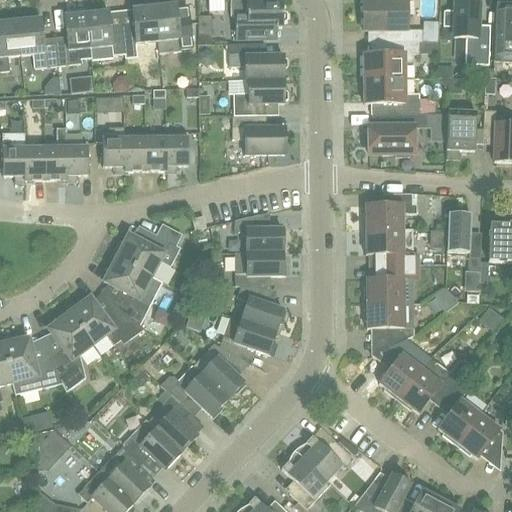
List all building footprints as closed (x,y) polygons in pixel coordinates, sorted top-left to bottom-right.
[(234,18),(235,41),(259,41),(259,28),(283,27),(283,23),(286,22),(286,15),(282,13),(282,3),(264,3),(262,0),(251,0),(250,3),(247,3),(245,0),(230,0),(230,18),(234,18)] [(385,45),(391,45),(418,44),(422,44),(422,31),(407,31),(406,0),(385,0),(363,0),(363,32),(385,32),(385,45)] [(135,46),(157,43),(153,8),(150,9),(149,4),(134,6),(135,10),(131,11),(133,31),(122,33),(124,56),(125,60),(137,59),(135,46)] [(454,29),(453,40),(466,40),(465,66),(488,67),(490,27),(478,27),(479,5),(454,4),(454,13),(443,13),(443,29),(454,29)] [(153,8),(157,43),(158,55),(180,53),(180,51),(192,49),(189,26),(178,27),(175,6),(153,8)] [(495,7),(493,63),(509,64),(509,63),(511,62),(511,8),(495,7)] [(113,58),(124,56),(122,33),(110,34),(108,13),(105,13),(105,9),(87,11),(87,15),(86,15),(90,60),(91,60),(91,62),(113,60),(113,58)] [(54,40),(57,68),(80,66),(80,62),(90,60),(86,15),(84,16),(84,12),(66,13),(66,17),(64,18),(66,38),(54,40)] [(16,23),(20,58),(33,56),(34,71),(57,68),(54,40),(42,41),(40,20),(37,20),(37,17),(20,19),(20,22),(16,23)] [(0,74),(9,73),(7,59),(20,58),(16,23),(13,23),(12,19),(0,20),(0,74)] [(211,34),(198,34),(198,46),(211,46),(211,34)] [(418,44),(391,45),(391,56),(363,56),(363,81),(404,80),(404,65),(410,65),(413,62),(413,56),(418,56),(418,44)] [(244,82),(283,82),(283,71),(286,69),(286,62),(283,60),(283,58),(256,58),(256,46),(228,46),(228,69),(244,69),(244,82)] [(392,117),(400,117),(419,116),(419,96),(404,96),(404,80),(363,81),(364,106),(391,106),(392,117)] [(232,96),(233,118),(257,118),(257,106),(283,106),(283,103),(287,101),(287,94),(283,92),(283,82),(244,82),(244,83),(247,83),(247,93),(245,96),(232,96)] [(197,91),(185,91),(185,99),(197,99),(197,91)] [(165,92),(153,92),(153,100),(165,100),(165,92)] [(144,97),(132,97),(132,106),(144,106),(144,97)] [(44,102),(44,110),(56,110),(56,101),(44,101),(44,102)] [(44,110),(44,102),(32,102),(32,110),(44,110)] [(447,113),(445,162),(458,163),(459,153),(474,153),(474,146),(482,146),(482,139),(482,131),(475,131),(475,114),(471,114),(469,111),(465,109),(457,109),(453,110),(451,113),(447,113)] [(496,113),(483,112),(482,131),(482,139),(494,140),(493,164),(511,164),(511,126),(495,125),(496,113)] [(419,116),(400,117),(401,129),(368,129),(368,135),(364,138),(364,148),(368,150),(368,156),(395,156),(395,159),(408,159),(409,156),(413,156),(413,130),(426,130),(426,116),(419,116)] [(233,118),(231,118),(232,142),(244,141),(244,157),(284,156),(284,130),(258,130),(258,118),(257,118),(233,118)] [(105,136),(102,136),(102,169),(114,169),(114,176),(124,176),(124,135),(123,136),(123,129),(108,130),(105,136)] [(45,183),(65,183),(65,185),(66,185),(65,130),(55,131),(56,145),(44,145),(45,183)] [(65,130),(66,185),(76,185),(75,178),(87,178),(87,144),(65,144),(65,130)] [(124,135),(124,176),(125,176),(124,174),(145,174),(144,135),(124,135)] [(144,135),(145,174),(165,173),(165,175),(166,175),(165,135),(144,135)] [(165,135),(166,175),(176,175),(176,168),(187,168),(187,135),(165,135)] [(24,185),(24,145),(2,145),(2,147),(0,146),(0,171),(2,172),(2,179),(14,179),(14,185),(24,185)] [(24,145),(24,185),(24,183),(45,183),(44,145),(44,149),(24,150),(24,145)] [(362,214),(362,232),(403,231),(403,216),(416,216),(416,206),(365,207),(365,214),(362,214)] [(470,216),(448,215),(446,254),(469,255),(470,216)] [(203,218),(191,221),(194,232),(206,230),(203,218)] [(489,218),(488,264),(511,264),(511,218),(507,218),(507,219),(489,218)] [(246,255),(282,254),(282,245),(285,245),(285,230),(250,231),(249,219),(234,222),(234,234),(246,234),(246,255)] [(369,269),(388,269),(413,268),(413,231),(403,231),(362,232),(363,249),(365,249),(365,257),(368,257),(369,269)] [(128,236),(115,260),(151,279),(164,255),(170,259),(176,248),(153,236),(148,247),(128,236)] [(234,288),(240,289),(250,289),(250,279),(285,278),(285,264),(282,264),(282,254),(246,255),(234,255),(234,288)] [(479,274),(480,259),(468,259),(467,273),(479,274)] [(123,294),(116,308),(139,328),(154,300),(143,294),(151,279),(115,260),(103,283),(123,294)] [(363,306),(404,305),(404,290),(413,290),(413,268),(388,269),(369,269),(369,281),(365,281),(366,288),(363,288),(363,306)] [(247,304),(241,322),(275,334),(278,325),(281,326),(286,313),(252,301),(256,290),(250,289),(240,289),(236,300),(247,304)] [(139,328),(116,308),(103,317),(90,299),(68,315),(93,347),(106,337),(113,347),(120,342),(123,346),(143,331),(139,328)] [(413,338),(414,337),(414,330),(404,330),(404,305),(363,306),(364,323),(366,323),(366,331),(389,331),(389,348),(370,356),(371,357),(407,340),(413,338)] [(60,349),(49,358),(61,386),(66,394),(85,380),(79,357),(93,347),(68,315),(47,331),(60,349)] [(219,349),(233,356),(237,346),(270,358),(275,344),(272,343),(275,334),(241,322),(229,318),(223,338),(219,349)] [(383,392),(397,403),(421,371),(409,362),(415,354),(407,348),(404,342),(414,338),(414,337),(413,338),(407,340),(371,357),(376,355),(392,367),(378,385),(384,390),(383,392)] [(49,358),(34,361),(28,339),(18,342),(17,338),(1,341),(12,385),(15,397),(61,386),(49,358)] [(0,414),(1,414),(0,408),(0,388),(12,385),(1,341),(0,341),(0,414)] [(192,368),(227,401),(233,394),(236,396),(246,386),(235,376),(246,364),(233,357),(233,356),(219,349),(213,346),(192,368)] [(421,371),(397,403),(410,413),(412,411),(418,416),(432,398),(441,405),(456,386),(455,385),(469,367),(463,362),(458,362),(449,374),(430,360),(421,371)] [(166,394),(170,398),(179,406),(187,397),(213,421),(222,410),(220,408),(227,401),(192,368),(178,383),(174,379),(168,379),(160,388),(166,394)] [(466,394),(456,386),(441,405),(451,413),(437,431),(443,435),(441,437),(455,448),(480,416),(460,401),(466,394)] [(170,415),(155,431),(181,455),(196,439),(180,423),(188,415),(179,406),(170,398),(162,407),(170,415)] [(480,416),(455,448),(469,458),(470,457),(476,461),(490,443),(501,452),(503,434),(480,416)] [(141,465),(149,457),(165,472),(181,455),(155,431),(146,441),(137,432),(122,448),(141,465)] [(305,446),(294,453),(330,487),(330,486),(327,483),(341,468),(344,471),(353,461),(336,445),(328,454),(311,439),(305,446)] [(122,448),(98,473),(133,506),(148,489),(132,474),(141,465),(122,448)] [(330,487),(294,453),(287,464),(281,471),(297,487),(289,495),(306,511),(330,487)] [(87,505),(92,499),(105,511),(126,511),(133,506),(98,473),(77,496),(87,505)] [(379,497),(367,490),(352,509),(357,511),(396,511),(399,507),(411,486),(391,475),(379,497)] [(434,511),(440,502),(421,491),(409,511),(408,511),(399,507),(396,511),(434,511)] [(273,511),(266,511),(264,509),(254,500),(247,507),(238,511),(284,511),(278,507),(273,511)] [(459,511),(460,511),(440,502),(434,511),(459,511)]
